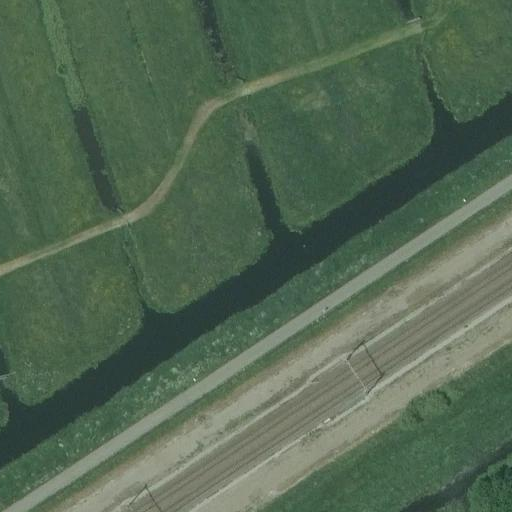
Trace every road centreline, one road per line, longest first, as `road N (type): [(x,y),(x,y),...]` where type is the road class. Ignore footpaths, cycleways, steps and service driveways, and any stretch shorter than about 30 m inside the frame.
road 1 (unclassified): [(14,511),(511,182)]
road 2 (track): [(0,268),(131,217),(149,202),(213,100),(437,19),(433,0)]
